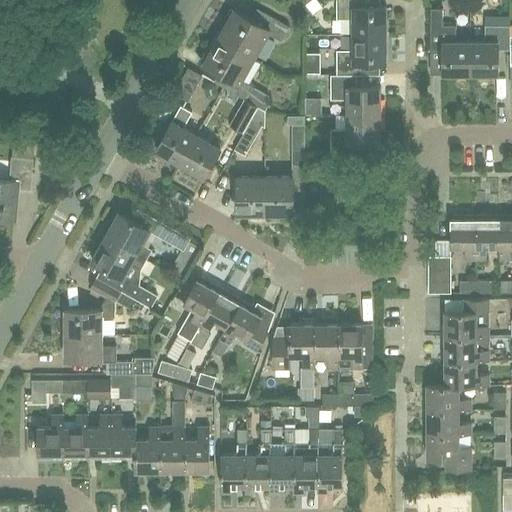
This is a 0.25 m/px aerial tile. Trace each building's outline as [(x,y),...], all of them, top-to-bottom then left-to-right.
[(351,36),(385,35),(385,7),(361,7),(361,0),(335,0),(335,20),(351,20),(351,36)] [(469,74),(469,42),(455,42),(455,26),(443,26),(442,9),(430,9),(430,26),(430,50),(441,50),(441,74),(469,74)] [(218,38),(253,58),(266,34),(280,42),(288,27),(266,15),(261,25),(234,10),(218,38)] [(510,50),(510,36),(510,25),(484,25),(484,42),(469,42),(469,74),(498,74),(498,50),(510,50)] [(336,75),(355,75),(361,75),(361,63),(385,63),(385,35),(351,36),(351,51),(336,51),(336,75)] [(243,99),(256,107),(257,107),(260,108),(267,95),(240,80),(253,58),(218,38),(203,65),(237,84),(232,93),(243,99)] [(186,101),(201,75),(188,68),(173,94),(186,101)] [(500,99),(510,99),(509,73),(499,74),(500,99)] [(355,87),(355,75),(336,75),(329,75),(329,100),(345,100),(345,115),(379,115),(379,87),(355,87)] [(243,99),(228,125),(242,133),(250,119),(257,107),(256,107),(243,99)] [(180,163),(195,136),(182,129),(192,112),(181,106),(171,123),(156,150),(180,163)] [(291,163),(304,163),(304,124),(304,114),(288,115),(288,124),(291,124),(291,163)] [(379,115),(345,115),(346,130),(329,130),(329,155),(355,155),(355,143),(379,143),(379,115)] [(250,119),(242,133),(233,149),(245,156),(262,125),(250,119)] [(195,136),(180,163),(204,177),(219,150),(195,136)] [(31,190),(34,159),(35,145),(13,142),(11,157),(9,181),(0,180),(0,219),(13,221),(15,189),(31,190)] [(236,214),(264,214),(264,177),(236,177),(236,214)] [(264,177),(264,214),(292,213),(292,177),(264,177)] [(105,237),(146,260),(152,250),(140,243),(148,230),(155,234),(155,235),(182,251),(189,238),(162,223),(138,208),(131,220),(119,212),(105,237)] [(498,259),(499,259),(498,215),(474,216),(475,259),(486,259),(485,246),(498,246),(498,259)] [(511,246),(511,215),(498,215),(499,259),(510,259),(509,246),(511,246)] [(464,259),(475,259),(474,216),(450,216),(450,247),(464,246),(464,259)] [(141,269),(146,260),(105,237),(91,261),(120,278),(129,262),(141,269)] [(428,268),(450,268),(450,256),(428,256),(428,268)] [(428,280),(450,280),(450,268),(428,268),(428,280)] [(198,326),(220,288),(198,276),(183,303),(192,309),(178,333),(192,340),(199,327),(198,326)] [(64,335),(102,334),(101,318),(111,318),(114,315),(114,301),(119,291),(96,277),(89,288),(107,299),(100,309),(64,310),(64,335)] [(149,308),(156,296),(128,280),(122,292),(149,308)] [(450,280),(428,280),(428,293),(450,293),(450,280)] [(511,292),(511,280),(500,281),(500,293),(511,292)] [(460,292),(475,292),(475,281),(460,281),(460,292)] [(475,281),(475,292),(491,293),(491,281),(475,281)] [(219,338),(241,300),(220,288),(198,326),(199,327),(207,331),(213,321),(224,327),(218,337),(219,338)] [(445,336),(488,335),(488,325),(476,325),(476,312),(489,312),(488,298),(464,298),(464,311),(445,311),(445,336)] [(241,300),(219,338),(229,343),(235,333),(247,340),(245,344),(256,350),(267,330),(256,324),(262,312),(241,300)] [(290,370),(290,356),(302,355),(302,368),(313,368),(313,324),(288,324),(288,336),(276,336),(276,370),(290,370)] [(327,368),(337,368),(337,324),(313,324),(313,368),(314,368),(314,356),(327,356),(327,368)] [(337,324),(337,368),(373,368),(372,347),(362,347),(362,324),(337,324)] [(110,374),(133,374),(133,361),(116,362),(116,346),(102,346),(102,334),(64,335),(64,360),(101,359),(101,362),(106,362),(106,374),(110,374)] [(445,360),(488,360),(488,349),(476,349),(476,337),(488,337),(488,335),(445,336),(445,360)] [(158,372),(172,376),(176,365),(161,360),(158,372)] [(458,384),(458,385),(488,385),(488,373),(476,373),(476,361),(488,361),(488,360),(445,360),(445,384),(445,385),(458,384)] [(172,376),(189,381),(191,371),(176,365),(172,376)] [(212,388),(216,377),(201,372),(197,383),(212,388)] [(110,388),(117,388),(117,398),(132,398),(132,388),(135,388),(135,386),(135,374),(133,374),(110,374),(110,380),(110,388)] [(135,386),(151,386),(151,374),(135,374),(135,386)] [(62,392),(62,380),(31,380),(32,403),(46,403),(46,392),(62,392)] [(86,392),(86,380),(62,380),(62,392),(86,392)] [(110,380),(86,380),(86,392),(86,399),(110,399),(110,388),(110,380)] [(458,398),(458,385),(458,384),(445,385),(445,384),(427,384),(427,409),(470,408),(470,398),(458,398)] [(314,400),(314,388),(297,388),(298,400),(314,400)] [(206,406),(209,394),(194,389),(190,401),(206,406)] [(506,409),(506,393),(494,393),(494,409),(506,409)] [(338,405),(338,394),(322,394),(323,406),(338,405)] [(338,394),(338,405),(373,405),(373,394),(338,394)] [(184,470),(184,439),(185,439),(185,399),(184,399),(174,399),(173,399),(173,426),(161,426),(161,438),(160,438),(160,470),(184,470)] [(306,401),(306,423),(321,423),(322,402),(306,401)] [(427,433),(470,432),(470,422),(458,422),(458,410),(470,410),(470,408),(427,409),(427,433)] [(38,458),(62,458),(62,414),(52,414),(52,426),(38,426),(38,458)] [(62,458),(87,458),(87,414),(76,414),(76,426),(63,426),(63,414),(62,414),(62,458)] [(111,458),(111,414),(100,414),(100,426),(88,426),(88,414),(87,414),(87,458),(111,458)] [(135,458),(135,439),(135,426),(121,426),(121,414),(111,414),(111,458),(134,458),(135,458)] [(494,433),(506,433),(506,417),(494,417),(494,433)] [(160,438),(161,438),(161,426),(149,426),(149,438),(135,439),(135,458),(134,458),(134,470),(160,470),(160,438)] [(184,439),(184,470),(209,470),(209,426),(197,426),(197,439),(185,439),(184,439)] [(246,484),(246,453),(246,428),(236,429),(237,450),(232,454),(221,454),(221,489),(232,489),(233,484),(246,484)] [(270,454),(270,443),(270,428),(260,429),(261,449),(256,453),(246,453),(246,484),(246,489),(256,489),(257,484),(269,484),(270,484),(270,454)] [(294,484),(294,453),(294,443),(294,428),(284,428),(285,443),(270,443),(270,454),(270,484),(269,484),(269,489),(280,489),(280,484),(293,484),(294,484)] [(294,453),(294,484),(293,484),(293,489),(304,489),(304,484),(317,484),(318,484),(318,453),(318,442),(318,428),(308,428),(309,443),(294,443),(294,453)] [(332,428),(332,442),(318,442),(318,453),(318,484),(317,484),(318,490),(328,490),(328,484),(343,484),(342,428),(332,428)] [(470,432),(427,433),(427,458),(446,458),(446,470),(471,470),(470,447),(458,447),(458,434),(470,434),(470,432)] [(506,458),(506,442),(494,442),(494,457),(491,457),(491,469),(494,469),(494,465),(504,465),(505,458),(506,458)] [(503,494),(511,493),(511,478),(503,479),(503,494)] [(503,510),(511,509),(511,493),(503,494),(503,510)]
